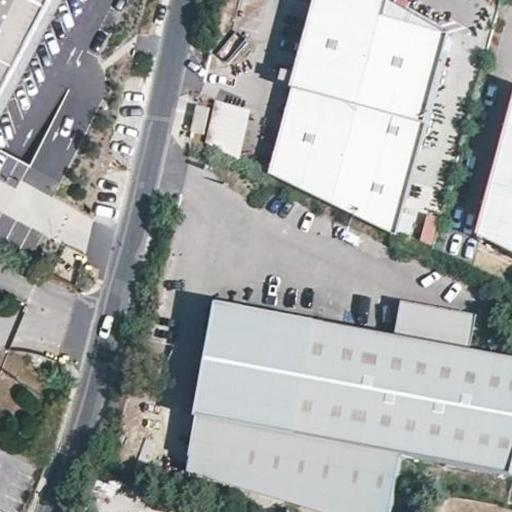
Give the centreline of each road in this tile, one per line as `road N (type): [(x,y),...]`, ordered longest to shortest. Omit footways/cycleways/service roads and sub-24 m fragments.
road 1 (residential): [(185,0),(88,411),(47,511)]
road 2 (unknown): [(0,329),(50,291),(0,261)]
